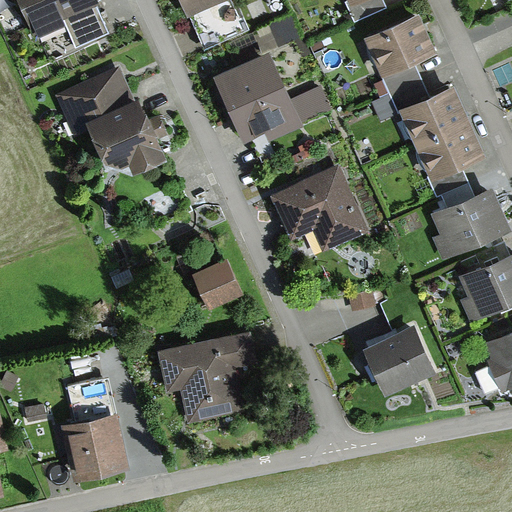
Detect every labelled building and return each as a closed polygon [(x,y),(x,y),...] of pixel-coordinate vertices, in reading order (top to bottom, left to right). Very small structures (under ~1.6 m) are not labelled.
[(101,0),(26,0),(40,30),(72,16),(85,44),(115,30),(101,0)] [(185,0),(191,12),(219,0),(185,0)] [(418,13),(369,34),(383,67),(432,47),(418,13)] [(298,16),(257,30),(265,53),(306,38),(298,16)] [(274,53),(222,78),(256,149),(331,114),(319,88),(296,99),(274,53)] [(118,72),(58,97),(73,133),(97,124),(119,178),(167,158),(145,105),(134,110),(118,72)] [(452,86),(404,107),(418,139),(466,118),(452,86)] [(466,118),(418,139),(432,170),(480,150),(466,118)] [(341,166),(274,197),(293,238),(317,227),(328,250),(371,231),(341,166)] [(511,223),(496,189),(440,214),(447,229),(433,236),(445,261),(511,230),(511,223)] [(511,256),(466,278),(474,295),(463,300),(474,324),(511,306),(511,256)] [(231,261),(198,274),(211,306),(244,292),(231,261)] [(417,326),(368,348),(389,392),(437,369),(417,326)] [(250,327),(159,347),(168,389),(181,386),(188,419),(245,407),(236,365),(257,360),(250,327)] [(511,334),(490,344),(511,392),(511,391),(511,334)] [(0,498),(8,496),(0,468),(0,445),(10,442),(0,408),(0,498)] [(121,413),(72,422),(84,479),(133,469),(121,413)]
